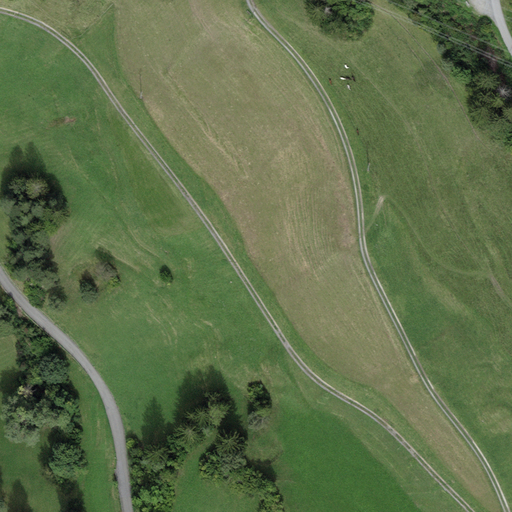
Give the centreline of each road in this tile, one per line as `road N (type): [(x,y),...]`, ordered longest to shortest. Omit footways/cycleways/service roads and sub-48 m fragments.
road 1 (track): [(468,511),(392,433),(289,356),(225,252),(81,58),(39,24),(0,11)]
road 2 (track): [(506,511),(491,474),(426,385),(363,249),(348,143),(318,80),(245,0)]
road 3 (tertiary): [(0,275),(105,393),(129,511)]
